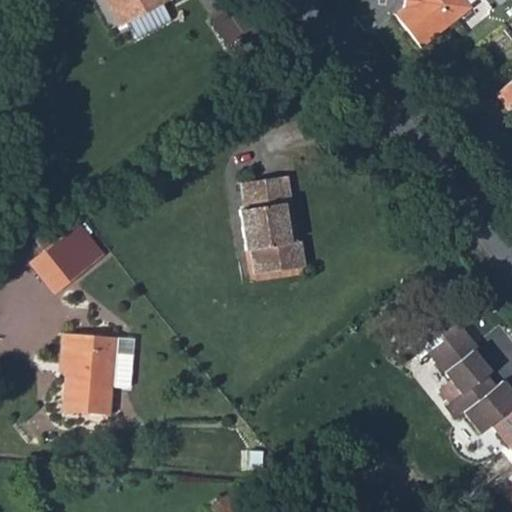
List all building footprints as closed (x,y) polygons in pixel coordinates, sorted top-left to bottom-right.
[(111,0),(126,26),(164,4),(171,0),(170,0),(111,0)] [(394,0),(388,5),(413,38),(449,10),(461,0),(394,0)] [(506,100),(511,94),(511,69),(494,84),(506,100)] [(286,240),(277,174),(241,178),(243,206),(239,207),(245,246),(249,246),(252,270),(277,267),(300,264),(297,239),(293,239),(286,240)] [(81,221),(70,229),(94,262),(105,253),(81,221)] [(70,229),(46,248),(70,281),(94,262),(70,229)] [(70,281),(46,248),(33,259),(56,292),(70,281)] [(469,348),(446,319),(427,334),(424,329),(403,345),(402,350),(409,360),(420,351),(455,394),(440,406),(451,419),(459,412),(477,435),(489,426),(505,447),(511,441),(511,397),(499,381),(490,387),(480,375),(484,371),(467,350),(469,348)] [(62,329),(61,346),(67,347),(65,369),(61,407),(106,411),(111,366),(114,334),(62,329)] [(67,347),(61,346),(58,369),(65,369),(67,347)]
